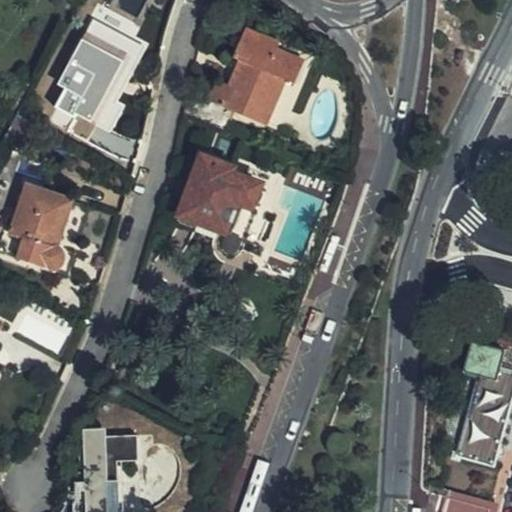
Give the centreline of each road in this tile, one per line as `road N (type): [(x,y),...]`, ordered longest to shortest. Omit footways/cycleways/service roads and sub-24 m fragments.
road 1 (residential): [(195,0),(130,247),(54,451),(29,491)]
road 2 (secondary): [(390,511),(416,236),(435,178),(511,21)]
road 3 (secondary): [(396,126),(361,248),(260,511)]
road 4 (residential): [(327,17),(396,126)]
road 5 (secondary): [(417,0),(396,126)]
